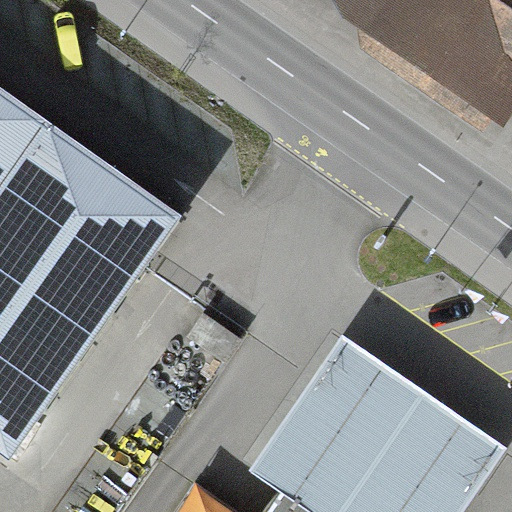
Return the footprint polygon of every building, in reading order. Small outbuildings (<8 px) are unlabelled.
[(507,64),(511,57),(511,0),(418,0),(393,35),(487,99),(507,64)] [(0,446),(9,453),(173,216),(0,92),(0,446)] [(188,337),(223,360),(239,337),(203,314),(188,337)] [(258,471),(288,492),(319,511),(472,511),(511,454),(511,450),(349,339),(258,471)] [(319,511),(288,492),(273,511),(319,511)]
